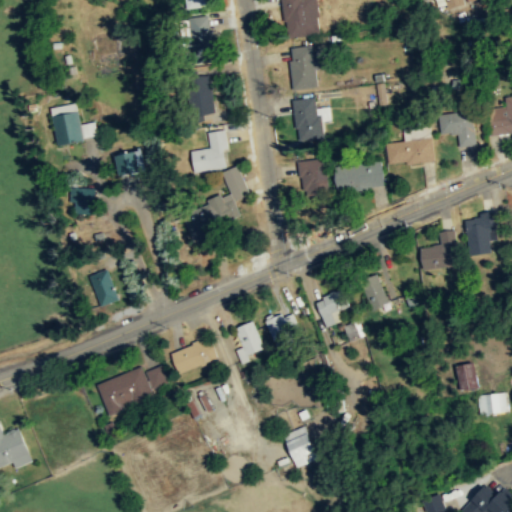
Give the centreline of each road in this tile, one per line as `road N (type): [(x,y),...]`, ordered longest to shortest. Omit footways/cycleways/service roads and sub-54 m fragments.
road 1 (residential): [(0,378),(511,166)]
road 2 (residential): [(241,0),(280,265)]
